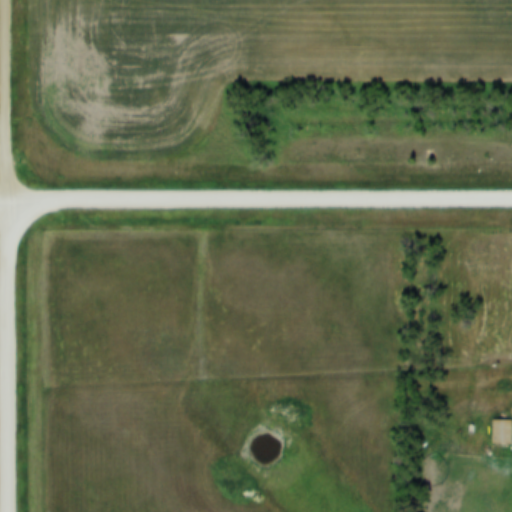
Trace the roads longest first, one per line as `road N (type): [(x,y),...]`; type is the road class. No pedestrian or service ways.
road 1 (residential): [(511,193),(6,193)]
road 2 (residential): [(6,511),(6,193)]
road 3 (track): [(6,193),(5,0)]
